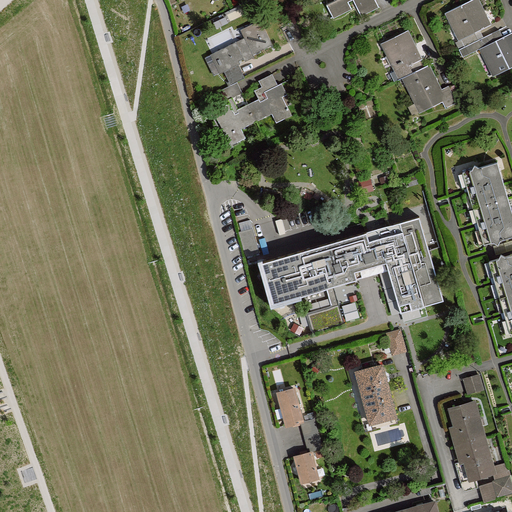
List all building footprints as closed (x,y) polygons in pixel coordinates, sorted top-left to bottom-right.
[(373,0),(335,0),(330,3),(337,16),(352,8),(347,0),(357,0),(359,4),(357,5),(358,8),(374,0),(373,0)] [(374,0),(358,8),(362,15),(377,8),(374,0)] [(462,40),(475,33),(489,26),(476,0),(471,0),(450,11),(457,24),(455,25),(462,40)] [(224,72),(239,65),(241,64),(239,61),(271,46),(259,21),(240,30),(245,38),(215,53),(224,72)] [(410,66),(419,61),(414,50),(416,49),(413,44),(407,32),(384,44),(401,79),(405,77),(413,73),(410,66)] [(465,47),(479,40),(475,33),(462,40),(465,47)] [(482,48),(496,41),(492,34),(479,40),(482,48)] [(511,38),(510,34),(496,41),(482,48),(489,62),(492,60),(498,74),(511,67),(511,38)] [(482,48),(479,40),(465,47),(460,50),(463,57),(482,48)] [(413,73),(427,66),(423,59),(419,61),(410,66),(413,73)] [(224,72),(231,86),(237,83),(246,78),(239,65),(224,72)] [(436,85),(427,66),(413,73),(405,77),(417,101),(418,103),(420,102),(424,110),(443,100),(446,99),(442,91),(438,84),(436,85)] [(255,91),(259,99),(261,102),(265,100),(262,93),(265,92),(278,85),(273,75),(259,81),(262,88),(255,91)] [(229,100),(232,98),(243,94),(237,83),(231,86),(223,90),(229,100)] [(259,99),(249,104),(257,122),(272,114),(277,123),(292,115),(288,107),(283,97),(287,95),(282,84),(278,85),(265,92),(268,98),(265,100),(261,102),(259,99)] [(449,88),(442,91),(446,99),(443,100),(446,107),(456,102),(449,88)] [(292,104),(287,95),(283,97),(288,107),(292,104)] [(239,112),(238,110),(232,98),(229,100),(230,103),(236,114),(239,112)] [(418,103),(417,101),(408,106),(412,115),(424,110),(420,102),(418,103)] [(236,114),(230,103),(214,112),(220,123),(224,121),(230,134),(226,136),(231,146),(246,138),(242,129),(257,122),(249,104),(238,110),(239,112),(236,114)] [(224,121),(220,123),(226,136),(230,134),(224,121)] [(472,170),(463,172),(468,188),(469,193),(474,208),(509,198),(498,162),(480,167),(475,165),(472,170)] [(420,183),(418,176),(406,180),(408,186),(420,183)] [(511,236),(511,209),(509,198),(474,208),(478,221),(479,226),(485,245),(494,242),(499,244),(501,240),(511,236)] [(375,219),(378,228),(391,224),(388,216),(375,219)] [(417,222),(259,272),(266,297),(271,316),(334,296),(343,329),(365,324),(356,291),(353,283),(388,273),(403,322),(444,310),(417,222)] [(262,262),(253,228),(239,232),(248,266),(262,262)] [(511,249),(511,240),(494,246),(496,254),(511,249)] [(499,259),(490,261),(495,278),(496,283),(500,297),(511,294),(511,254),(507,256),(501,254),(499,259)] [(511,294),(500,297),(504,310),(506,315),(511,334),(511,333),(511,294)] [(316,328),(334,324),(330,311),(313,315),(316,328)] [(388,333),(393,354),(406,351),(401,330),(388,333)] [(383,365),(357,371),(371,422),(396,416),(383,365)] [(483,389),(479,374),(464,379),(469,393),(483,389)] [(303,421),(294,388),(278,393),(287,425),(300,422),(303,421)] [(474,402),(454,408),(459,426),(452,428),(457,445),(485,437),(474,402)] [(303,421),(300,422),(309,453),(311,452),(323,448),(319,433),(315,417),(303,421)] [(493,466),(485,437),(457,445),(461,462),(456,463),(462,487),(465,490),(467,491),(479,487),(479,485),(477,477),(493,472),(495,472),(493,466)] [(309,453),(296,456),(302,482),(318,477),(311,452),(309,453)] [(495,472),(493,472),(495,479),(510,474),(507,462),(493,466),(495,472)] [(511,491),(511,485),(509,477),(494,481),(498,495),(511,491)] [(498,495),(494,481),(479,485),(479,487),(484,502),(499,497),(498,495)] [(438,511),(435,502),(404,510),(404,511),(438,511)]
